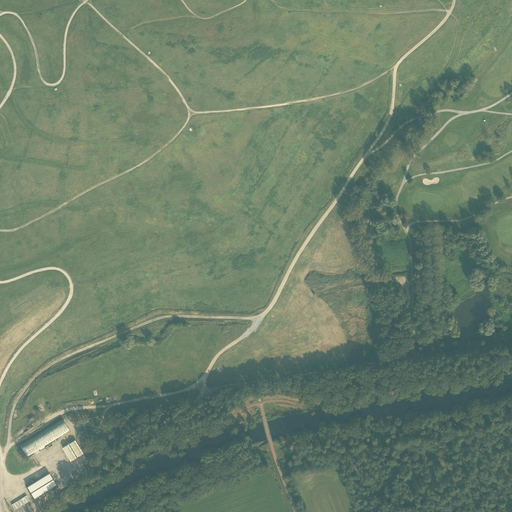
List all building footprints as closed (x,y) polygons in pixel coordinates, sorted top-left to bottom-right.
[(62,420),(20,446),(26,456),(35,451),(36,454),(39,452),(37,450),(39,449),(40,451),(50,445),(49,443),(69,431),(62,420)] [(83,453),(75,440),(69,444),(77,457),(83,453)] [(68,444),(63,448),(71,461),(77,458),(68,444)] [(17,461),(10,465),(12,469),(19,465),(17,461)] [(33,498),(56,484),(49,473),(27,487),(33,498)] [(14,510),(29,501),(26,495),(11,505),(14,510)]
